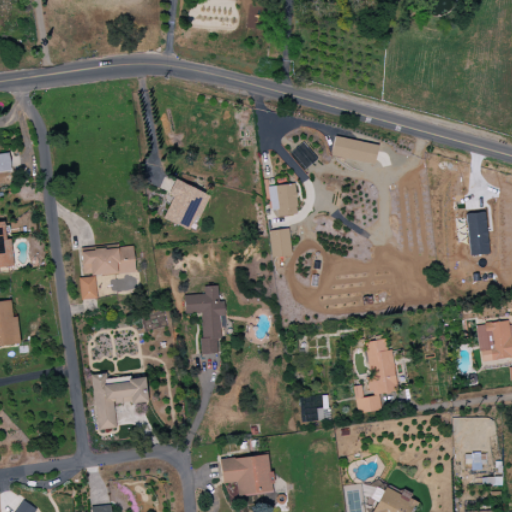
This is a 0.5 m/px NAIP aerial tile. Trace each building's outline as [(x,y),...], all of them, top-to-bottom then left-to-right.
[(373,166),(377,146),(334,137),(330,156),(373,166)] [(0,172),(10,172),(8,153),(0,154),(0,172)] [(171,198),(162,219),(187,230),(196,209),(201,211),(208,196),(173,180),(166,195),(171,198)] [(276,217),(296,216),(294,185),(268,186),(269,211),(276,210),(276,217)] [(485,213),(465,214),(467,255),(486,255),(485,213)] [(0,222),(0,268),(12,267),(10,239),(5,239),(3,222),(0,222)] [(289,257),(288,230),(268,231),(269,258),(289,257)] [(132,246),(80,250),(82,278),(78,278),(79,300),(96,299),(94,276),(134,273),(132,246)] [(199,314),(200,354),(218,354),(218,316),(223,316),(223,301),(217,301),(217,286),(199,286),(199,294),(183,295),(183,314),(199,314)] [(0,346),(19,345),(16,317),(11,318),(10,301),(0,301),(0,346)] [(511,325),(507,326),(507,322),(475,325),(478,355),(490,354),(491,360),(511,358),(511,325)] [(364,342),(370,395),(395,392),(391,350),(385,350),(384,340),(364,342)] [(90,375),(96,431),(115,428),(113,405),(146,402),(143,376),(105,381),(104,374),(90,375)] [(380,410),(378,395),(362,398),(360,386),(352,388),(357,415),(380,410)] [(221,484),(236,482),(237,496),(271,493),(267,455),(219,460),(221,484)] [(370,511),(412,511),(417,503),(408,499),(410,494),(401,490),(399,495),(383,487),(370,511)] [(33,511),(33,508),(21,501),(13,511),(33,511)]
